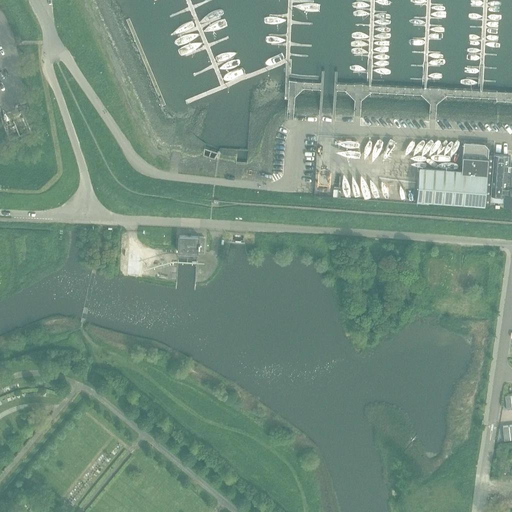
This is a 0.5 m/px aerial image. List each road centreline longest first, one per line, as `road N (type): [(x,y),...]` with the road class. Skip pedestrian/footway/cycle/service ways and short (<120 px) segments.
road 1 (residential): [(511,138),(308,127),(295,133),(290,187),(157,174),(133,160),(52,39)]
road 2 (residential): [(511,244),(94,216)]
road 3 (residential): [(94,216),(49,72),(52,39)]
road 4 (residential): [(491,424),(511,281)]
